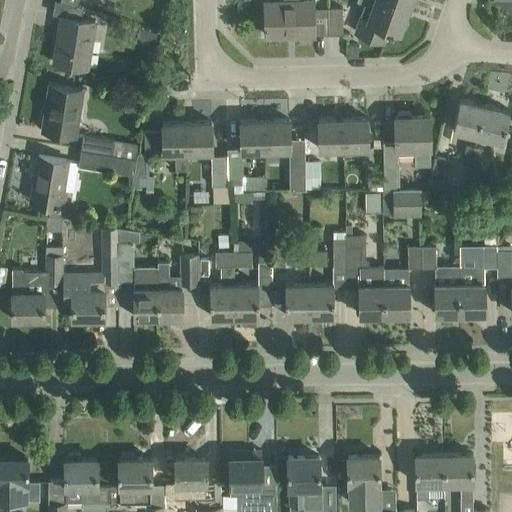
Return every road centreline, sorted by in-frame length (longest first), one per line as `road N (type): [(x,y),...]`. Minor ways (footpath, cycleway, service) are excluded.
road 1 (residential): [(0,372),(511,370)]
road 2 (residential): [(453,39),(428,73),(221,78),(209,49),(207,0)]
